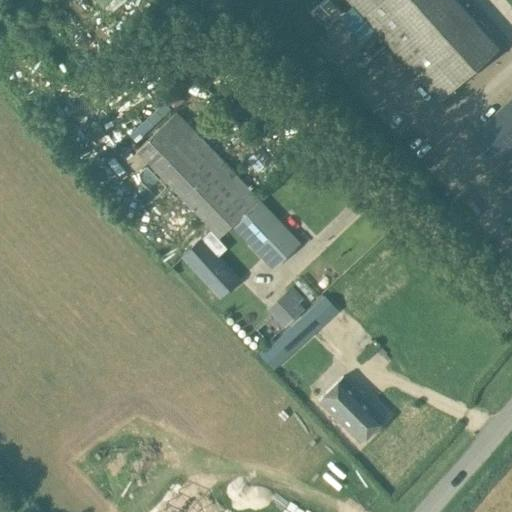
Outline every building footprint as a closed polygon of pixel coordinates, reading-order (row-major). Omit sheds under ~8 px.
[(131,0),(111,0),(110,1),(122,14),(134,3),(131,0)] [(323,0),(314,7),(329,27),(347,13),(337,0),(323,0)] [(475,21),(456,0),(348,0),(439,101),(484,61),(499,47),(489,36),(490,34),(490,32),(480,20),(477,21),(475,21)] [(173,91),(164,98),(171,108),(180,100),(173,91)] [(260,198),(178,111),(137,150),(219,237),(231,226),(273,269),(301,243),(259,199),(260,198)] [(511,148),(495,164),(511,183),(511,148)] [(262,150),(248,162),(258,173),(272,162),(262,150)] [(227,248),(211,231),(202,239),(201,237),(180,256),(219,299),(241,279),(219,255),(227,248)] [(289,288),(268,308),(286,327),(307,307),(289,288)] [(339,310),(325,295),(269,346),(283,361),(339,310)] [(311,379),(324,393),(349,370),(336,356),(311,379)] [(385,419),(343,377),(319,400),(361,442),(385,419)] [(179,489),(157,511),(202,511),(179,489)]
